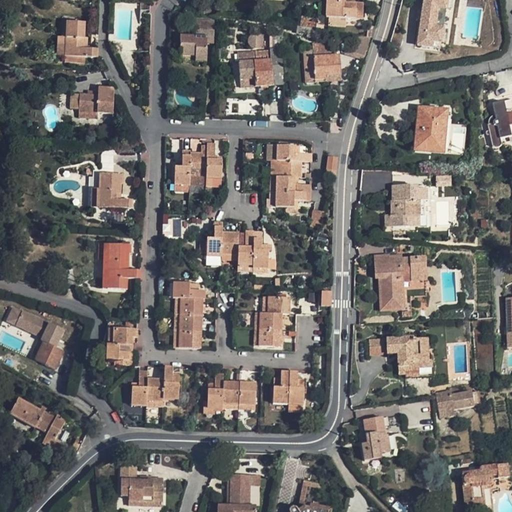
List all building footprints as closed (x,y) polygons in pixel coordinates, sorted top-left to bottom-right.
[(425,0),(419,49),(433,51),(434,46),(442,47),(448,0),(425,0)] [(329,2),(326,2),(326,19),(330,19),(345,19),(362,20),(363,4),(345,3),(329,2)] [(66,37),(65,57),(85,58),(97,58),(97,49),(87,49),(83,49),(84,38),(84,23),(67,22),(66,37)] [(195,62),(206,62),(207,44),(214,44),(214,27),(196,27),(196,37),(180,37),(180,57),(195,57),(195,62)] [(57,56),(65,57),(66,37),(62,37),(58,37),(57,56)] [(254,80),(255,87),(284,85),(281,48),(282,37),(270,37),(269,48),(269,51),(237,53),(240,81),(254,80)] [(368,56),(367,37),(345,37),(346,56),(368,56)] [(341,75),(340,56),(331,57),(330,44),(314,45),(312,47),(313,50),(315,80),(326,79),(326,76),(341,75)] [(315,83),(315,80),(313,50),(304,51),(306,83),(315,83)] [(254,80),(240,81),(240,89),(255,87),(254,80)] [(113,114),(114,89),(98,88),(98,93),(98,96),(87,96),(79,96),(79,110),(79,113),(97,114),(113,114)] [(79,110),(79,96),(71,95),(70,110),(79,110)] [(511,102),(493,107),(497,123),(496,123),(495,124),(495,125),(494,127),(489,128),(494,150),(504,148),(503,142),(511,139),(511,102)] [(422,114),(419,143),(415,143),(414,154),(431,155),(432,152),(443,152),(446,116),(422,114)] [(101,137),(115,137),(115,125),(102,124),(101,137)] [(207,144),(207,147),(206,179),(221,179),(221,161),(215,161),(215,157),(215,144),(207,144)] [(276,162),(277,146),(267,146),(267,162),(271,162),(276,162)] [(295,154),(295,147),(277,146),(276,162),(301,163),(311,163),(312,154),(305,154),(299,154),(295,154)] [(190,154),(189,186),(206,187),(206,179),(207,147),(201,147),(201,154),(190,154)] [(114,168),(112,151),(101,152),(103,169),(114,168)] [(174,186),(189,186),(190,154),(190,151),(182,151),(182,164),(182,168),(175,168),(174,186)] [(336,172),(338,159),(328,158),(327,171),(336,172)] [(301,178),(301,163),(276,162),(271,162),(271,178),(276,178),(294,178),(298,178),(301,178)] [(99,190),(98,209),(132,209),(132,201),(120,201),(116,200),(117,194),(120,194),(121,185),(122,185),(123,175),(99,175),(99,190)] [(294,185),(294,178),(276,178),(276,193),(310,194),(311,186),(297,186),(294,185)] [(416,186),(392,187),(392,202),(391,202),(391,209),(396,209),(396,216),(392,216),(393,228),(413,228),(413,217),(419,217),(418,202),(416,202),(416,186)] [(310,194),(276,193),(275,208),(294,208),(294,201),(297,201),(310,202),(310,194)] [(396,209),(391,209),(391,216),(383,216),(384,228),(393,228),(392,216),(396,216),(396,209)] [(323,212),(313,210),(310,227),(321,229),(323,212)] [(163,237),(181,237),(181,216),(162,216),(163,237)] [(221,258),(222,233),(222,223),(214,223),(214,241),(200,240),(200,255),(206,255),(206,257),(221,258)] [(238,236),(238,266),(253,266),(253,232),(245,232),(245,236),(238,236)] [(253,232),(253,266),(253,269),(268,270),(268,252),(261,252),(261,246),(262,232),(253,232)] [(238,261),(238,236),(238,234),(222,233),(221,261),(238,261)] [(103,260),(103,278),(102,289),(127,290),(127,279),(140,280),(140,271),(124,270),(124,264),(128,264),(128,254),(130,254),(130,245),(104,244),(103,260)] [(389,256),(374,257),(375,274),(379,273),(379,280),(378,280),(380,312),(403,311),(401,278),(410,277),(410,282),(425,281),(423,259),(401,260),(401,257),(389,258),(389,256)] [(180,300),(202,300),(205,300),(205,292),(198,292),(199,285),(173,284),(173,299),(175,299),(180,300)] [(321,307),(331,307),(331,293),(321,293),(321,307)] [(267,314),(282,315),(289,315),(290,299),(268,298),(267,314)] [(180,316),(201,316),(202,300),(180,300),(180,316)] [(6,323),(15,327),(21,313),(12,309),(6,323)] [(45,366),(54,371),(63,352),(55,349),(63,331),(22,312),(21,313),(15,327),(42,339),(40,342),(41,342),(33,359),(46,365),(45,366)] [(260,314),(259,330),(281,331),(282,315),(267,314),(262,314),(260,314)] [(179,333),(201,333),(201,316),(180,316),(179,333)] [(113,346),(132,346),(132,338),(138,339),(138,330),(113,329),(113,346)] [(258,347),(280,348),(281,331),(259,330),(258,347)] [(178,349),(200,350),(201,333),(179,333),(178,349)] [(385,341),(386,356),(397,355),(400,355),(401,360),(397,360),(398,376),(418,375),(418,370),(418,363),(427,363),(426,340),(412,340),(412,339),(385,341)] [(385,341),(369,341),(370,357),(386,356),(385,341)] [(132,354),(132,346),(113,346),(108,346),(106,345),(106,361),(115,361),(114,366),(128,367),(129,354),(132,354)] [(164,368),(163,380),(163,400),(178,401),(179,375),(173,375),(173,368),(164,368)] [(131,406),(146,407),(146,401),(147,380),(147,372),(139,372),(138,389),(132,388),(131,406)] [(273,405),(288,405),(289,373),(281,372),(280,379),(274,379),(273,405)] [(297,373),(289,373),(288,405),(303,406),(304,380),(297,380),(297,373)] [(222,409),(222,404),(223,382),(223,375),(215,374),(215,384),(214,391),(208,391),(207,405),(207,408),(215,409),(222,409)] [(147,380),(146,401),(163,402),(163,400),(163,380),(147,380)] [(238,405),(239,383),(223,382),(222,404),(238,405)] [(255,406),(256,384),(239,383),(238,405),(255,406)] [(463,393),(435,398),(439,420),(454,417),(453,410),(465,408),(465,407),(463,394),(463,393)] [(463,394),(465,407),(472,406),(471,396),(471,393),(463,394)] [(18,400),(9,415),(35,429),(37,427),(48,433),(42,443),(66,456),(70,448),(55,441),(66,421),(57,416),(54,421),(43,415),(45,410),(42,408),(40,411),(18,400)] [(400,457),(395,435),(386,437),(382,419),(364,423),(367,437),(368,444),(363,445),(366,463),(400,457)] [(72,448),(79,451),(88,432),(82,429),(72,448)] [(72,448),(68,457),(74,460),(79,451),(72,448)] [(463,486),(466,511),(479,511),(486,511),(485,511),(493,511),(489,478),(497,477),(498,480),(508,479),(506,467),(495,468),(494,467),(481,469),(480,469),(480,470),(479,471),(480,472),(463,474),(465,486),(463,486)] [(136,469),(121,468),(120,497),(129,497),(128,507),(142,507),(142,502),(163,502),(163,480),(153,480),(153,482),(143,482),(136,482),(136,469)] [(255,511),(256,507),(249,507),(250,487),(259,487),(260,476),(231,476),(231,507),(217,506),(217,511),(255,511)] [(330,511),(331,510),(316,507),(320,486),(305,483),(299,511),(298,511),(295,508),(294,508),(291,509),(290,510),(289,511),(330,511)]
